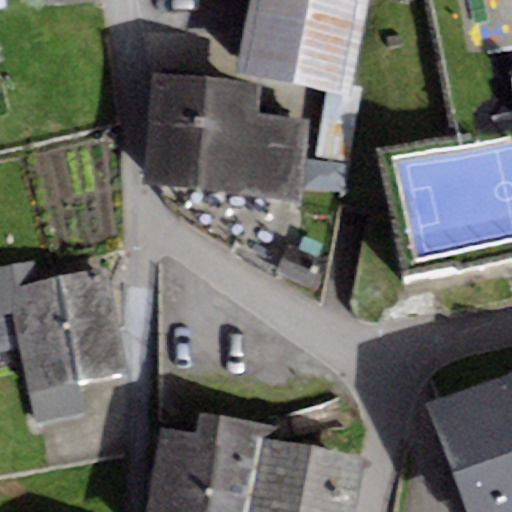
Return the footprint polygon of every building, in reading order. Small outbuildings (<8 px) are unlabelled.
[(249,0),(235,73),(328,91),(349,95),(351,85),(367,0),(249,0)] [(149,105),(141,184),(299,201),(307,121),(258,116),(261,85),(152,73),(149,105)] [(360,87),(351,85),(349,95),(328,91),(315,156),(346,161),(360,87)] [(511,250),(511,148),(402,170),(421,268),(511,250)] [(279,260),(313,273),(323,251),(288,238),(279,260)] [(36,264),(0,270),(0,318),(14,316),(8,285),(39,280),(36,264)] [(124,376),(105,268),(39,280),(8,285),(14,316),(27,393),(79,384),(124,376)] [(511,511),(511,371),(428,401),(466,511),(511,511)] [(79,384),(27,393),(33,427),(85,418),(79,384)] [(162,427),(153,477),(255,494),(264,441),(266,427),(200,416),(197,433),(162,427)] [(353,511),(363,459),(264,441),(255,494),(251,511),(353,511)] [(251,511),(255,494),(153,477),(147,511),(251,511)]
